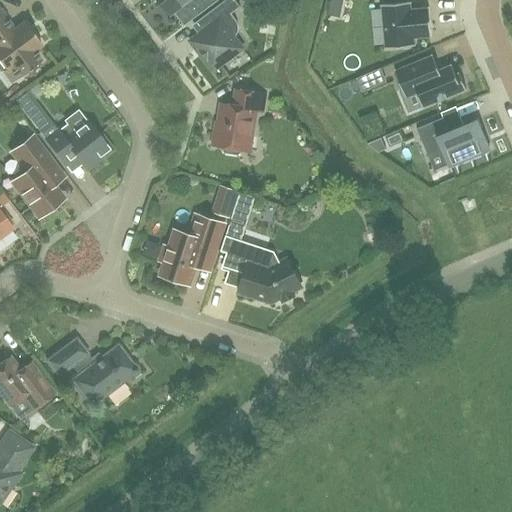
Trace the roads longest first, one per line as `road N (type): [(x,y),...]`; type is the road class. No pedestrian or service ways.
road 1 (residential): [(100,300),(144,137),(134,107),(53,0)]
road 2 (unclassified): [(297,387),(395,312),(511,255)]
road 3 (residential): [(297,387),(257,349),(100,300)]
road 4 (unclassified): [(134,511),(297,387)]
